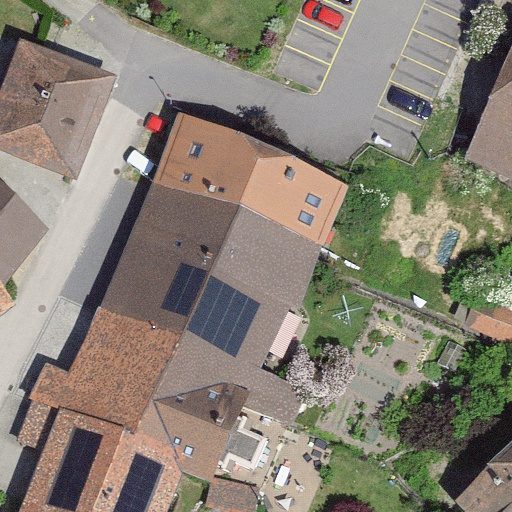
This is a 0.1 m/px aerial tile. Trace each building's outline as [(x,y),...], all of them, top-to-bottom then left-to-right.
[(103,83),(17,51),(0,96),(0,153),(67,179),(103,83)] [(511,67),(470,163),(511,181),(511,67)] [(341,193),(186,128),(68,380),(50,372),(16,446),(44,457),(20,511),(163,511),(178,477),(208,489),(239,403),(284,422),(297,391),(255,375),(341,193)] [(0,194),(0,306),(37,232),(0,194)] [(511,341),(511,308),(480,296),(469,324),(511,341)] [(511,511),(511,386),(511,388),(511,389),(511,438),(444,503),(451,511),(511,511)]
